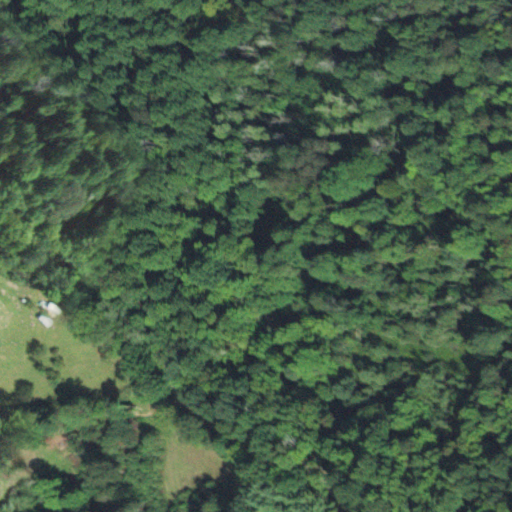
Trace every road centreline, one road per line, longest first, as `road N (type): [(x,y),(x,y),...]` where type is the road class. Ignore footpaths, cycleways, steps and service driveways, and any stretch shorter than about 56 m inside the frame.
road 1 (residential): [(256,397),(166,353),(0,133)]
road 2 (residential): [(464,511),(376,501),(338,435),(256,397)]
